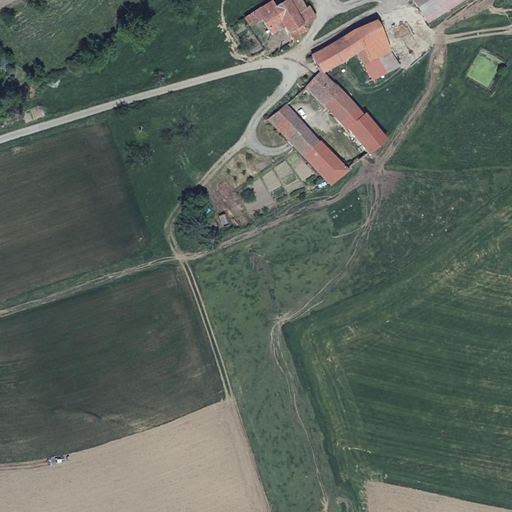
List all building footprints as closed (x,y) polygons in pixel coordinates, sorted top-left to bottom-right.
[(293,21),(299,17),(293,7),(288,0),(277,0),(273,3),(270,0),(257,9),(260,14),(271,29),(283,21),(293,37),(300,33),(293,21)] [(416,0),(425,15),(450,0),(416,0)] [(293,7),(299,17),(308,11),(301,1),(293,7)] [(248,21),(260,14),(257,9),(245,16),(248,21)] [(398,63),(385,38),(375,16),(345,31),(310,53),(320,70),(356,50),(364,45),(369,55),(361,60),(371,78),(398,63)] [(356,50),(361,60),(369,55),(364,45),(356,50)] [(359,114),(320,70),(305,86),(343,129),(347,125),(366,146),(381,132),(362,112),(359,114)] [(269,119),(294,145),(301,152),(317,137),(286,103),(269,119)] [(325,176),(331,175),(342,165),(317,137),(301,152),(325,176)]
